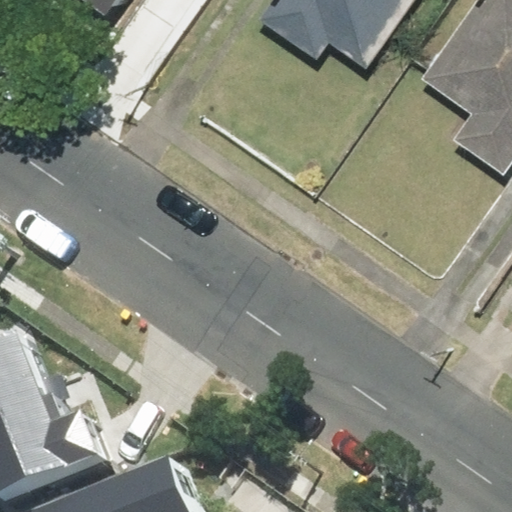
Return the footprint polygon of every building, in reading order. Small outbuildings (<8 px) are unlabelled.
[(81,0),(112,20),(125,0),(81,0)] [(265,0),(260,8),(319,52),(334,32),(373,61),(418,0),(265,0)] [(511,0),(481,0),(430,77),(477,108),(460,134),(511,167),(511,0)] [(42,347),(0,362),(0,443),(19,494),(118,457),(104,417),(73,428),(42,347)] [(35,511),(189,511),(168,459),(35,511)]
